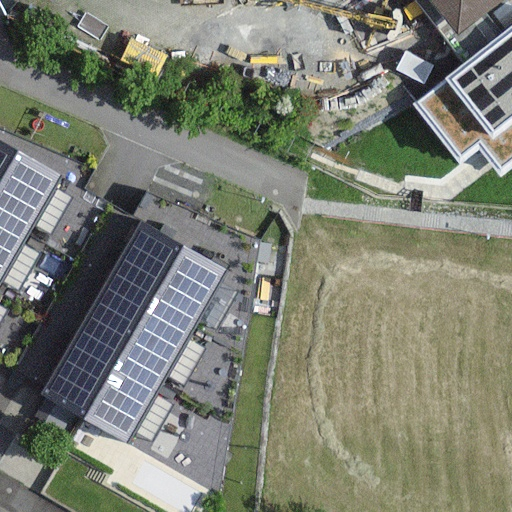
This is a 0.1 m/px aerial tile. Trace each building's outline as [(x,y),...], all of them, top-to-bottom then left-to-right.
[(427,0),(457,37),(503,0),(427,0)] [(511,32),(417,107),(461,163),(479,148),(500,174),(511,164),(511,32)] [(57,188),(64,177),(0,140),(0,217),(30,235),(36,225),(54,235),(75,198),(57,188)] [(24,246),(30,235),(0,217),(0,287),(2,284),(20,294),(42,257),(24,246)] [(221,282),(228,270),(141,221),(107,279),(194,329),(200,319),(218,329),(239,292),(221,282)] [(188,340),(194,329),(107,279),(74,338),(160,388),(166,377),(184,388),(206,351),(188,340)] [(0,310),(0,329),(8,315),(0,310)] [(154,399),(160,388),(74,338),(40,396),(127,446),(133,436),(151,446),(172,409),(154,399)]
